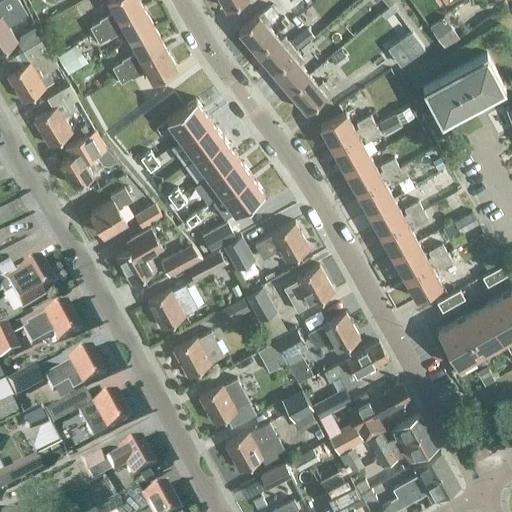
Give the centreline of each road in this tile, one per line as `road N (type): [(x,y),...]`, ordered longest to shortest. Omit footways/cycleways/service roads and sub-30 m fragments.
road 1 (residential): [(482,491),(296,163),(182,0)]
road 2 (residential): [(219,511),(0,133)]
